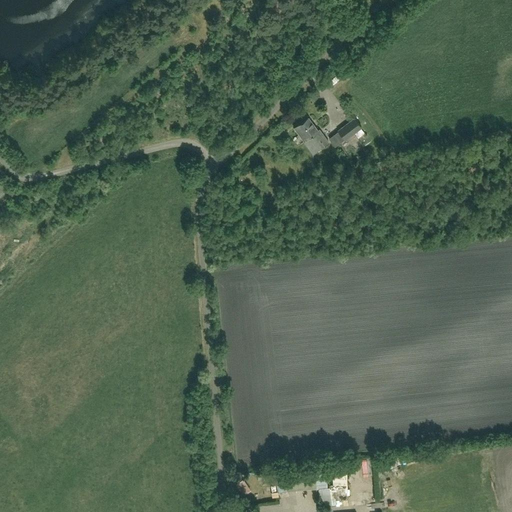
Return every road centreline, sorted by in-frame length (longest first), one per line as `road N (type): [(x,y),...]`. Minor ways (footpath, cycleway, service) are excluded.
road 1 (unclassified): [(213,166),(199,204),(223,511)]
road 2 (unclassified): [(385,0),(213,166)]
road 3 (unclassified): [(0,157),(29,178),(183,142),(213,166)]
